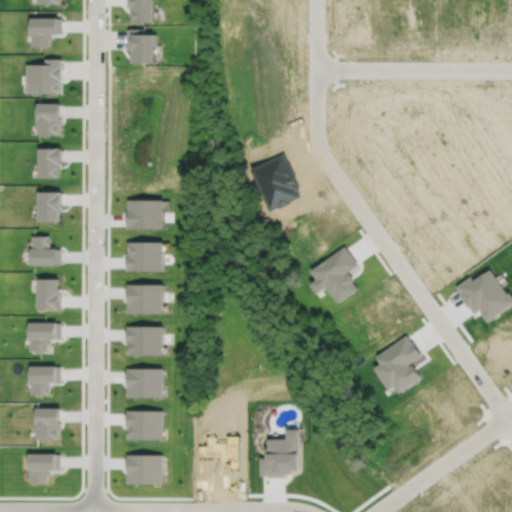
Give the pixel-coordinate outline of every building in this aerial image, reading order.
[(128,0),(128,5),(130,5),(130,21),(154,21),(154,0),(128,0)] [(31,18),(31,35),(32,35),(32,47),(50,47),(50,40),(54,40),(54,35),(59,35),(59,33),(62,33),(62,18),(31,18)] [(127,28),(127,49),(131,49),(131,61),(155,61),(155,33),(145,33),(145,27),(127,28)] [(26,64),(26,94),(62,94),(63,59),(46,59),(46,64),(26,64)] [(38,104),(38,135),(61,136),(61,124),(62,124),(62,104),(38,104)] [(39,148),(39,179),(60,179),(60,170),(62,170),(62,148),(39,148)] [(38,190),(38,220),(58,220),(58,211),(61,211),(61,190),(38,190)] [(32,235),(32,247),(31,247),(31,263),(57,263),(61,263),(61,248),(57,248),(57,247),(50,247),(50,235),(32,235)] [(310,269),(317,278),(310,282),(317,292),(326,285),(332,294),(333,293),(338,301),(357,287),(352,280),(354,279),(349,272),(347,273),(346,272),(358,263),(349,250),(348,251),(344,245),(310,269)] [(471,277),(458,286),(463,293),(462,294),(469,304),(470,303),(475,310),(479,307),(488,318),(511,301),(511,297),(509,293),(507,295),(489,270),(474,281),(471,277)] [(37,277),(37,307),(61,307),(61,287),(59,287),(59,277),(37,277)] [(128,284),(128,298),(129,298),(129,311),(159,311),(159,303),(162,303),(162,284),(128,284)] [(29,321),(29,337),(30,337),(30,350),(48,350),(48,343),(52,343),(52,338),(57,338),(57,337),(61,337),(61,322),(57,322),(57,321),(29,321)] [(128,325),(127,340),(129,340),(129,353),(159,353),(159,345),(162,345),(162,326),(128,325)] [(375,366),(382,376),(380,378),(388,388),(394,384),(399,391),(405,387),(406,387),(415,381),(414,380),(421,376),(412,363),(409,365),(408,364),(421,354),(412,340),(411,341),(406,334),(376,355),(381,362),(375,366)] [(30,365),(31,381),(32,393),(50,393),(50,381),(60,381),(60,365),(56,365),(30,365)] [(127,368),(127,383),(129,383),(129,395),(153,395),(153,398),(159,398),(159,388),(162,388),(162,368),(127,368)] [(36,407),(36,438),(59,438),(59,427),(61,427),(61,407),(36,407)] [(29,452),(29,468),(30,468),(30,481),(48,481),(48,474),(52,474),(52,469),(57,469),(57,468),(60,468),(60,453),(57,453),(57,452),(29,452)]
